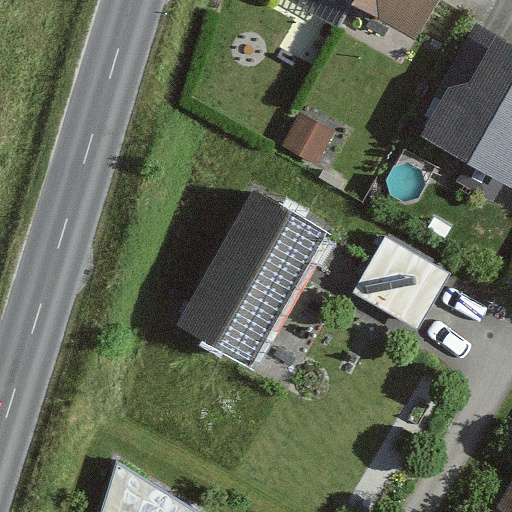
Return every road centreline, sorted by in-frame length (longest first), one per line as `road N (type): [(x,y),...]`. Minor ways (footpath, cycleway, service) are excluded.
road 1 (secondary): [(132,0),(0,445)]
road 2 (residential): [(506,328),(407,511)]
